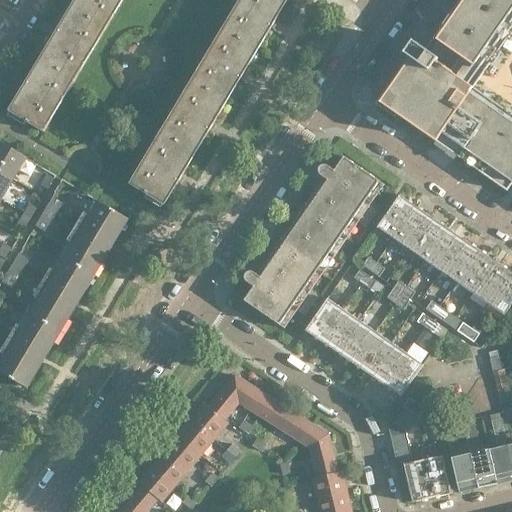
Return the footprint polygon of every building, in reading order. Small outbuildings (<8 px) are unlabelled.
[(74,0),(19,92),(57,114),(74,86),(68,83),(118,0),(211,0),(232,12),(140,164),(178,187),(290,1),(289,0),(74,0)] [(384,98),(380,103),(507,192),(511,184),(511,0),(467,0),(457,15),(455,13),(452,18),(454,20),(441,39),(439,37),(436,40),(438,42),(430,53),(413,41),(404,54),(411,59),(408,63),(410,65),(406,71),(404,69),(400,74),(403,76),(394,89),(391,87),(388,92),(390,93),(386,100),(384,98)] [(75,130),(70,138),(82,145),(87,137),(75,130)] [(0,143),(0,172),(13,181),(26,159),(0,143)] [(244,275),(244,278),(245,281),(248,283),(253,287),(244,301),(280,325),(292,308),(304,316),(317,297),(305,289),(317,271),(329,253),(342,235),(353,219),(366,227),(379,208),(366,200),(367,199),(379,182),(344,157),(337,167),(334,170),(327,165),(325,164),(321,165),(319,167),(244,275)] [(0,172),(0,201),(13,181),(0,172)] [(56,176),(48,172),(42,184),(48,189),(56,176)] [(399,195),(377,227),(391,238),(414,205),(399,195)] [(64,204),(53,197),(48,204),(59,211),(64,204)] [(93,199),(76,226),(59,255),(94,276),(128,220),(98,202),(93,199)] [(28,204),(22,214),(28,217),(30,219),(36,209),(28,204)] [(59,211),(48,204),(44,212),(55,218),(59,211)] [(414,205),(391,238),(408,249),(431,217),(414,205)] [(55,218),(44,212),(40,219),(51,226),(55,218)] [(24,230),(30,219),(28,217),(22,214),(16,225),(24,230)] [(431,217),(408,249),(424,260),(446,228),(431,217)] [(51,226),(40,219),(35,227),(46,233),(51,226)] [(446,228),(424,260),(440,271),(462,239),(446,228)] [(462,239),(440,271),(456,283),(479,250),(462,239)] [(1,246),(0,247),(0,258),(4,261),(10,251),(1,246)] [(479,250),(456,283),(472,294),(495,262),(479,250)] [(19,253),(15,260),(25,267),(30,260),(19,253)] [(59,255),(43,282),(25,311),(61,332),(94,276),(59,255)] [(368,257),(362,266),(370,271),(376,263),(368,257)] [(25,267),(15,260),(10,268),(21,274),(25,267)] [(495,262),(472,294),(488,305),(510,272),(495,262)] [(376,263),(370,271),(379,277),(384,269),(376,263)] [(21,274),(10,268),(6,275),(17,281),(21,274)] [(359,270),(353,278),(362,284),(368,276),(359,270)] [(511,273),(510,272),(488,305),(504,316),(511,303),(511,273)] [(17,281),(6,275),(2,282),(12,288),(17,281)] [(368,276),(362,284),(370,290),(376,282),(368,276)] [(390,288),(398,294),(404,284),(396,278),(390,288)] [(398,294),(405,299),(412,290),(404,284),(398,294)] [(382,298),(391,304),(398,294),(390,288),(382,298)] [(391,304),(399,310),(405,299),(398,294),(391,304)] [(327,299),(305,331),(321,342),(343,310),(327,299)] [(432,302),(426,311),(435,317),(440,308),(432,302)] [(440,308),(435,317),(443,322),(449,314),(440,308)] [(343,310),(321,342),(336,352),(359,320),(343,310)] [(25,311),(8,339),(0,352),(0,372),(27,388),(61,332),(25,311)] [(417,322),(425,328),(430,319),(422,313),(417,322)] [(430,319),(425,328),(433,333),(439,325),(430,319)] [(359,320),(336,352),(353,364),(375,332),(359,320)] [(462,323),(457,331),(465,337),(471,328),(462,323)] [(471,328),(465,337),(474,343),(478,336),(479,334),(472,329),(471,328)] [(424,331),(416,343),(423,347),(431,336),(424,331)] [(375,332),(353,364),(370,376),(392,344),(375,332)] [(392,344),(370,376),(385,386),(407,354),(392,344)] [(407,354),(385,386),(401,397),(423,365),(407,354)] [(491,360),(493,372),(502,370),(499,358),(491,360)] [(502,370),(493,372),(497,391),(505,389),(505,388),(506,387),(503,376),(507,375),(506,370),(502,370)] [(236,376),(223,391),(239,404),(309,449),(330,433),(236,376)] [(505,389),(497,391),(500,402),(508,401),(505,389)] [(223,391),(209,407),(225,421),(239,404),(223,391)] [(402,406),(403,407),(411,412),(417,404),(408,398),(402,406)] [(417,404),(411,412),(419,418),(425,410),(417,404)] [(204,406),(191,421),(214,441),(228,424),(225,421),(209,407),(207,409),(204,406)] [(399,412),(388,427),(397,467),(403,465),(403,464),(411,463),(399,412)] [(242,418),(237,425),(246,431),(251,424),(242,418)] [(493,433),(504,431),(502,426),(501,418),(490,420),(493,433)] [(191,421),(173,443),(196,463),(214,441),(191,421)] [(463,430),(461,421),(446,424),(448,433),(463,430)] [(474,425),(464,426),(467,439),(476,437),(474,425)] [(509,425),(502,426),(504,431),(505,436),(511,434),(509,425)] [(489,449),(488,450),(496,482),(496,483),(511,479),(511,465),(507,446),(505,436),(504,431),(493,433),(497,448),(490,450),(489,449)] [(330,433),(309,449),(315,477),(326,475),(338,471),(330,433)] [(255,436),(251,444),(260,450),(265,442),(255,436)] [(467,439),(468,446),(470,454),(478,486),(496,482),(488,450),(479,452),(476,437),(467,439)] [(231,442),(225,448),(234,455),(239,449),(231,442)] [(173,443),(155,464),(178,484),(196,463),(173,443)] [(456,457),(452,458),(459,491),(478,486),(470,454),(468,446),(464,446),(461,451),(462,456),(456,457)] [(228,462),(234,455),(225,448),(220,455),(228,462)] [(442,455),(423,460),(432,498),(451,493),(442,455)] [(290,471),(287,459),(278,462),(281,473),(290,471)] [(403,464),(403,465),(412,503),(432,498),(423,460),(411,463),(403,464)] [(142,486),(158,500),(162,503),(178,484),(155,464),(140,481),(144,484),(142,486)] [(217,477),(211,471),(203,480),(210,485),(217,477)] [(326,475),(315,477),(315,478),(311,479),(318,511),(349,511),(340,471),(338,471),(326,475)] [(142,486),(123,509),(120,511),(148,511),(158,500),(142,486)] [(195,502),(187,495),(181,501),(190,509),(195,502)] [(299,511),(297,503),(289,505),(290,511),(299,511)]
